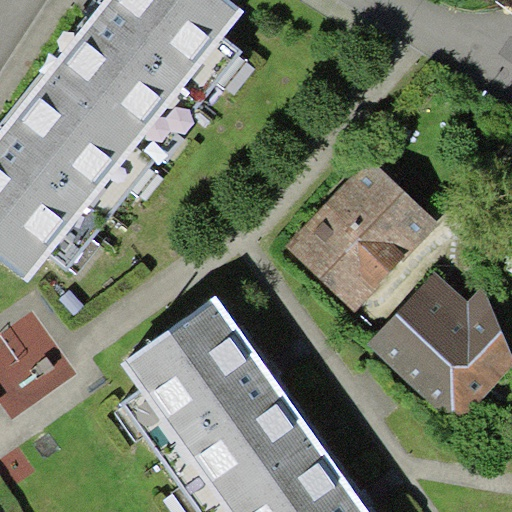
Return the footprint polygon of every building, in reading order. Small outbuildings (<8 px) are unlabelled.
[(245,11),(230,0),(104,0),(0,129),(0,260),(28,283),(52,255),(224,36),(245,11)] [(224,36),(52,255),(68,268),(157,154),(165,160),(182,138),(176,133),(242,49),(224,36)] [(440,223),(370,156),(285,245),(356,312),(440,223)] [(511,365),(511,353),(483,286),(467,302),(435,272),(366,343),(454,421),(511,365)] [(370,511),(216,295),(122,364),(141,391),(227,511),(370,511)] [(227,511),(141,391),(124,403),(202,511),(227,511)]
